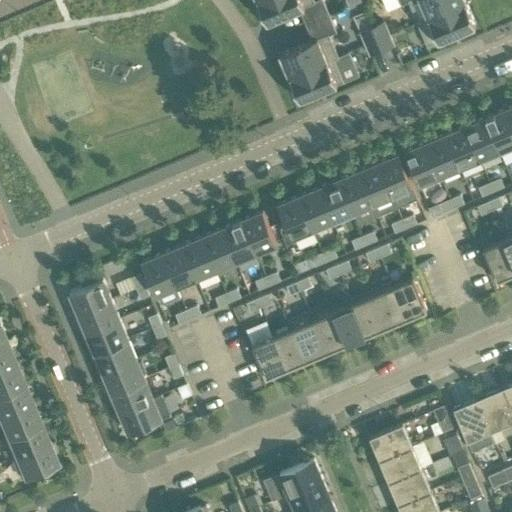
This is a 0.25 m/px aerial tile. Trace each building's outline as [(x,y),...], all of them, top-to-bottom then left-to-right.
[(258,0),(267,21),(300,8),(306,23),(329,13),(323,0),(258,0)] [(399,0),(401,3),(408,0),(417,20),(464,0),(399,0)] [(464,0),(417,20),(428,44),(476,24),(465,0),(464,0)] [(313,38),(280,52),(290,74),(334,56),(335,58),(339,56),(331,37),(329,33),(337,30),(329,13),(306,23),(313,38)] [(384,20),(372,25),(382,48),(394,43),(384,20)] [(372,25),(361,30),(371,53),(382,48),(372,25)] [(290,74),(300,98),(344,80),(335,58),(334,56),(290,74)] [(511,122),(506,107),(486,116),(501,153),(511,148),(511,122)] [(486,116),(465,124),(479,157),(498,149),(500,153),(501,153),(486,116)] [(465,124),(445,133),(459,165),(479,157),(465,124)] [(445,133),(425,141),(441,178),(442,178),(440,173),(459,165),(445,133)] [(425,141),(405,150),(421,187),(441,178),(425,141)] [(399,152),(379,161),(393,194),(413,185),(399,152)] [(379,161),(359,169),(372,202),(393,194),(379,161)] [(359,169),(338,178),(354,215),(355,215),(353,210),(372,202),(359,169)] [(500,176),(489,181),(493,190),(504,185),(500,176)] [(338,178),(318,186),(334,223),(354,215),(338,178)] [(489,181),(479,185),(482,194),(493,190),(489,181)] [(318,186),(298,195),(314,232),(334,223),(318,186)] [(461,193),(449,198),(453,207),(464,202),(461,193)] [(298,195),(278,203),(294,240),(314,232),(298,195)] [(499,195),(488,200),(491,209),(503,204),(499,195)] [(449,198),(439,202),(443,211),(453,207),(449,198)] [(488,200),(477,204),(481,213),(491,209),(488,200)] [(263,209),(243,218),(257,251),(276,242),(263,209)] [(413,213),(402,218),(405,226),(417,222),(413,213)] [(243,218),(223,226),(237,259),(257,251),(243,218)] [(402,218),(392,222),(395,231),(405,226),(402,218)] [(223,226),(203,235),(216,268),(237,259),(223,226)] [(373,230),(362,234),(366,243),(377,238),(373,230)] [(511,233),(503,237),(511,258),(511,233)] [(362,234),(352,239),(355,247),(366,243),(362,234)] [(203,235),(182,243),(196,276),(216,268),(203,235)] [(511,272),(511,258),(503,237),(483,246),(497,279),(511,272)] [(388,242),(376,247),(380,255),(391,251),(388,242)] [(182,243),(162,252),(176,284),(196,276),(182,243)] [(334,246),(322,251),(326,260),(337,255),(334,246)] [(376,247),(366,251),(370,260),(380,255),(376,247)] [(322,251),(312,255),(316,264),(326,260),(322,251)] [(162,252),(141,260),(155,293),(176,284),(162,252)] [(348,259),(336,263),(340,272),(352,267),(348,259)] [(336,263),(326,268),(330,276),(340,272),(336,263)] [(277,270),(266,275),(269,284),(281,279),(277,270)] [(139,272),(130,276),(135,287),(144,283),(139,272)] [(82,285),(70,290),(79,310),(111,296),(103,276),(94,280),(92,275),(80,280),(82,285)] [(266,275),(255,279),(259,288),(269,284),(266,275)] [(308,275),(297,280),(300,289),(312,284),(308,275)] [(393,283),(407,316),(427,308),(413,275),(393,283)] [(407,316),(393,283),(392,279),(371,288),(387,325),(407,316)] [(297,280),(286,284),(290,293),(300,289),(297,280)] [(144,283),(135,287),(139,298),(149,294),(144,283)] [(237,287),(226,291),(230,300),(241,296),(237,287)] [(387,325),(371,288),(351,296),(366,333),(387,325)] [(226,291),(215,296),(219,305),(230,300),(226,291)] [(268,292),(257,297),(261,306),(272,301),(268,292)] [(111,296),(79,310),(87,330),(120,316),(111,296)] [(366,333),(351,296),(330,305),(332,309),(346,342),(366,333)] [(257,297),(247,301),(250,310),(261,306),(257,297)] [(197,303),(186,308),(190,317),(201,312),(197,303)] [(186,308),(176,313),(179,321),(190,317),(186,308)] [(327,350),(314,317),(310,308),(288,317),(292,326),(306,359),(327,350)] [(346,342),(332,309),(314,317),(327,350),(346,342)] [(156,311),(147,315),(152,326),(161,322),(156,311)] [(120,316),(87,330),(95,350),(96,350),(128,336),(120,316)] [(161,322),(152,326),(156,337),(166,334),(161,322)] [(306,359),(292,326),(272,334),(286,367),(306,359)] [(286,367),(272,334),(252,343),(266,375),(286,367)] [(128,336),(96,350),(104,370),(137,356),(128,336)] [(6,340),(0,342),(0,366),(15,360),(6,340)] [(173,351),(164,355),(168,366),(178,362),(173,351)] [(137,356),(104,370),(112,390),(145,377),(137,356)] [(15,360),(0,366),(0,390),(23,380),(15,360)] [(178,362),(168,366),(173,377),(182,374),(178,362)] [(145,377),(112,390),(121,411),(154,397),(153,395),(145,377)] [(23,380),(0,390),(0,413),(32,401),(23,380)] [(511,381),(499,387),(511,418),(511,381)] [(187,382),(178,385),(183,396),(192,392),(187,382)] [(511,418),(499,387),(477,396),(490,428),(511,418)] [(153,421),(171,413),(162,392),(153,395),(154,397),(121,411),(129,431),(141,426),(143,431),(155,425),(153,421)] [(477,396),(454,405),(458,415),(468,437),(471,446),(473,449),(495,440),(493,436),(490,428),(477,396)] [(32,401),(0,413),(0,417),(7,435),(40,421),(32,401)] [(445,403),(433,408),(443,430),(454,425),(445,403)] [(172,417),(163,421),(166,429),(169,428),(176,425),(172,417)] [(402,420),(369,434),(379,456),(412,442),(402,420)] [(7,435),(15,453),(16,455),(49,441),(40,421),(7,435)] [(11,455),(20,477),(33,471),(35,476),(47,471),(45,466),(57,461),(49,441),(16,455),(15,453),(11,455)] [(412,442),(379,456),(388,479),(421,465),(412,442)] [(314,456),(276,473),(284,493),(323,477),(314,456)] [(469,461),(458,466),(462,475),(467,488),(471,497),(473,502),(484,497),(482,492),(478,483),(473,471),(469,461)] [(511,464),(488,474),(493,486),(511,477),(511,464)] [(421,465),(388,479),(398,501),(430,487),(421,465)] [(292,511),(295,511),(332,497),(323,477),(284,493),(292,511)] [(430,487),(398,501),(402,511),(433,511),(440,509),(430,487)] [(254,492),(246,496),(250,508),(259,504),(254,492)] [(337,511),(332,497),(295,511),(337,511)] [(473,502),(469,503),(472,511),(490,511),(487,503),(484,497),(473,502)] [(239,499),(230,503),(233,511),(240,511),(243,511),(239,499)] [(209,511),(205,502),(182,511),(209,511)]
